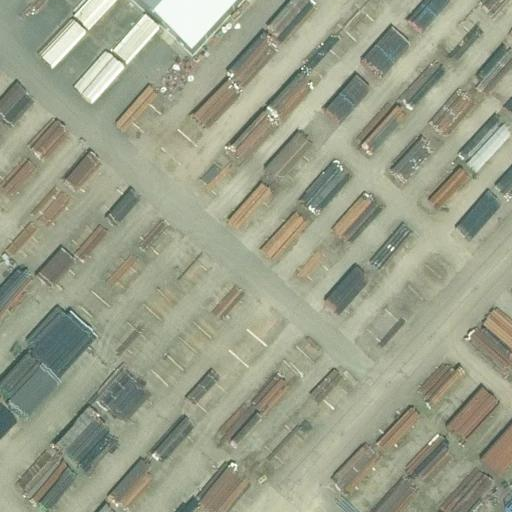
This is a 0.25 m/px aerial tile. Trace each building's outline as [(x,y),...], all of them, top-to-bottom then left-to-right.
[(126,0),(191,60),(246,0),(126,0)] [(511,0),(494,0),(485,15),(494,21),(506,0),(511,0)] [(356,51),(386,17),(368,1),(338,35),(356,51)] [(333,40),(303,74),(322,90),(351,56),(333,40)] [(0,100),(17,82),(0,67),(0,100)] [(267,113),(284,128),(314,94),(297,79),(267,113)] [(447,144),(484,108),(473,97),(436,133),(447,144)] [(34,98),(1,135),(16,149),(50,112),(34,98)] [(362,141),(377,154),(407,119),(392,106),(362,141)] [(234,152),(251,166),(279,134),(262,119),(234,152)] [(483,176),(511,142),(511,137),(501,128),(469,164),(483,176)] [(427,138),(390,178),(406,193),(443,153),(427,138)] [(273,172),(289,188),(321,158),(306,141),(273,172)] [(1,146),(0,147),(0,169),(11,154),(1,146)] [(205,208),(243,172),(229,158),(191,194),(205,208)] [(323,216),(353,184),(336,169),(306,201),(323,216)] [(356,248),(386,213),(369,199),(339,234),(356,248)] [(294,215),(264,248),(279,261),(308,228),(294,215)] [(403,228),(371,264),(388,280),(421,244),(403,228)] [(198,298),(224,269),(211,258),(186,287),(198,298)] [(437,261),(405,298),(423,313),(454,277),(437,261)] [(361,277),(331,309),(346,323),(376,291),(361,277)] [(221,317),(228,327),(258,303),(251,294),(221,317)] [(396,307),(367,339),(383,354),(412,322),(396,307)] [(511,381),(511,379),(511,329),(497,315),(470,345),(511,381)] [(109,421),(147,379),(127,362),(90,403),(109,421)] [(431,392),(474,429),(490,411),(446,374),(431,392)] [(451,427),(459,418),(435,397),(427,406),(451,427)] [(460,420),(453,426),(475,450),(481,444),(460,420)] [(424,476),(436,463),(425,454),(414,467),(424,476)] [(210,511),(233,511),(254,485),(223,463),(195,501),(210,511)] [(438,511),(426,501),(420,507),(425,511),(438,511)]
